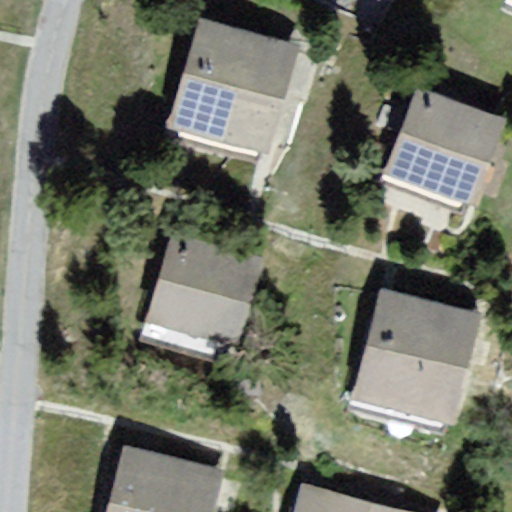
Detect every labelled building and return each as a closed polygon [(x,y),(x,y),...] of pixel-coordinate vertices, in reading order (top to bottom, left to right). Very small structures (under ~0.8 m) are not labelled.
[(511,0),(498,0),(497,4),(511,10),(511,0)] [(287,51),(186,24),(158,129),(259,156),(287,51)] [(489,124),(393,93),(365,180),(461,210),(489,124)] [(247,263),(150,236),(126,322),(224,348),(247,263)] [(456,322),(355,296),(327,402),(428,429),(456,322)] [(201,511),(211,477),(112,450),(95,511),(201,511)] [(378,511),(289,484),(280,511),(378,511)]
